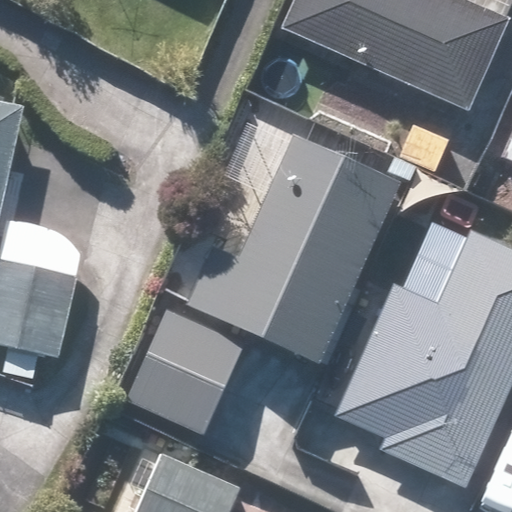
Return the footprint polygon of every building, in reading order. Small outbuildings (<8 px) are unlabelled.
[(461,118),(511,2),(511,0),(287,0),(273,33),(461,118)] [(0,180),(13,112),(0,108),(0,180)] [(511,113),(489,165),(511,175),(511,113)] [(229,265),(205,254),(177,314),(309,375),(392,195),(284,145),(229,265)] [(52,366),(70,260),(69,258),(67,256),(66,254),(65,252),(63,250),(62,248),(60,247),(58,245),(56,243),(55,242),(53,240),(51,239),(49,238),(47,236),(45,235),(43,234),(40,233),(38,232),(36,231),(34,231),(31,230),(29,229),(27,229),(24,228),(22,228),(20,228),(17,228),(15,228),(13,228),(10,228),(8,228),(6,228),(3,229),(1,229),(0,229),(0,380),(28,385),(31,362),(52,366)] [(382,290),(352,364),(404,386),(374,459),(462,495),(511,372),(511,260),(458,239),(429,309),(382,290)] [(160,316),(118,409),(195,444),(237,351),(160,316)] [(153,459),(129,511),(230,511),(237,496),(153,459)]
